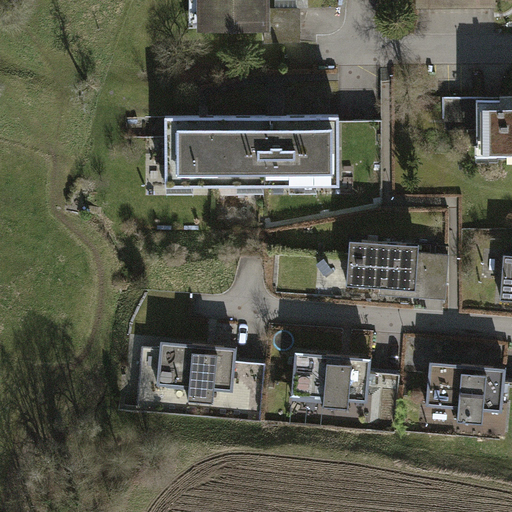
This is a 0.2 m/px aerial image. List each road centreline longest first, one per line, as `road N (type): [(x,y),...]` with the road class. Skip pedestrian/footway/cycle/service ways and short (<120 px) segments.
road 1 (residential): [(151,313),(511,334)]
road 2 (residential): [(347,39),(390,54),(511,51)]
